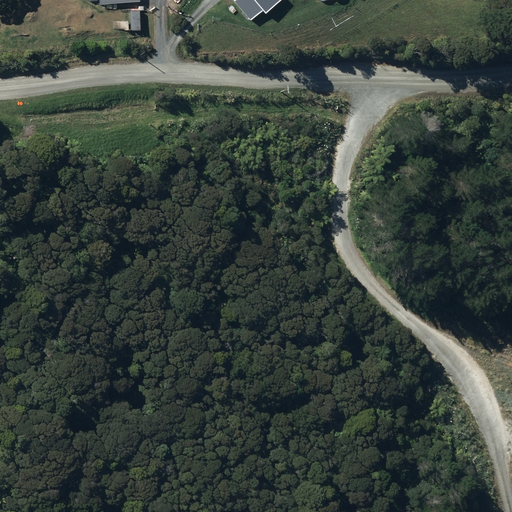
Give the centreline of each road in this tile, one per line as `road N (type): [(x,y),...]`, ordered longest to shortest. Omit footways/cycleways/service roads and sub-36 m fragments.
road 1 (unclassified): [(511,68),(388,79),(164,72),(0,84)]
road 2 (track): [(388,79),(353,147),(341,233),(368,286),(463,380),(511,507)]
